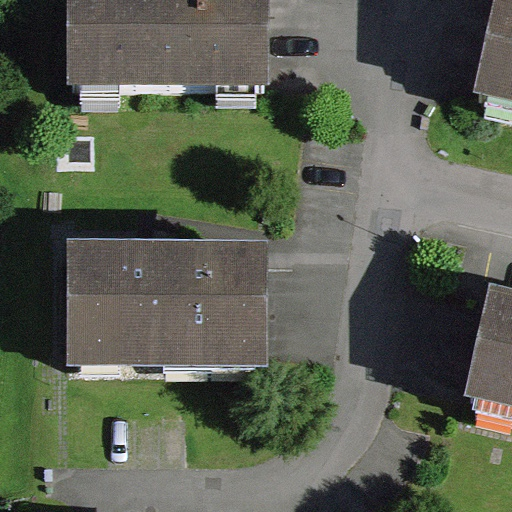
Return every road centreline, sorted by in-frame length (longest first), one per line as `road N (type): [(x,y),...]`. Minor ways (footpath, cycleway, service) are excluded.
road 1 (residential): [(219,499),(288,490),(325,470),(345,441),(387,183)]
road 2 (residential): [(387,183),(392,10)]
road 3 (residential): [(387,183),(511,212)]
